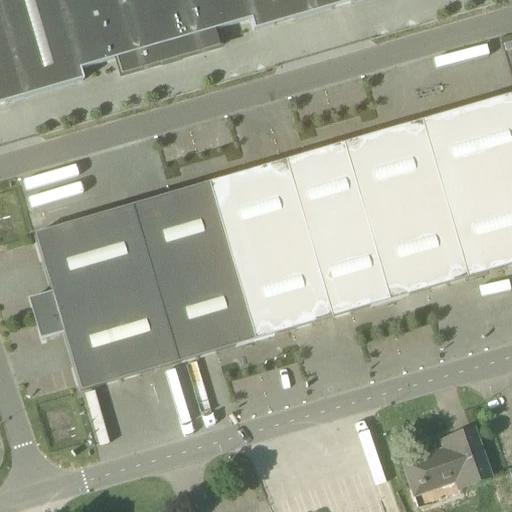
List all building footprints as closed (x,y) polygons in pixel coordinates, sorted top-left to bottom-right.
[(176,55),(178,61),(180,61),(179,60),(197,55),(197,56),(199,55),(199,54),(216,49),(217,50),(218,50),(213,32),(250,22),(253,33),(365,0),(0,0),(0,106),(82,82),(79,71),(115,61),(120,78),(122,78),(122,77),(139,72),(140,72),(141,72),(141,71),(159,66),(159,67),(161,66),(159,60),(176,55)] [(511,182),(511,97),(421,124),(444,203),(511,182)] [(366,226),(444,203),(421,124),(343,147),(366,226)] [(308,243),(366,226),(343,147),(285,164),(308,243)] [(231,266),(308,243),(285,164),(207,186),(231,266)] [(511,267),(511,182),(444,203),(467,281),(511,267)] [(253,343),(231,266),(207,186),(33,237),(50,295),(33,300),(30,301),(36,322),(36,321),(42,341),(45,340),(62,336),(79,394),(83,393),(253,343)] [(440,289),(467,281),(444,203),(366,226),(389,304),(440,289)] [(331,321),(389,304),(366,226),(308,243),(331,321)] [(253,343),(331,321),(308,243),(231,266),(253,343)] [(489,479),(479,450),(472,431),(441,443),(443,451),(404,465),(407,476),(406,476),(411,490),(436,481),(439,488),(454,482),(457,490),(489,479)]
